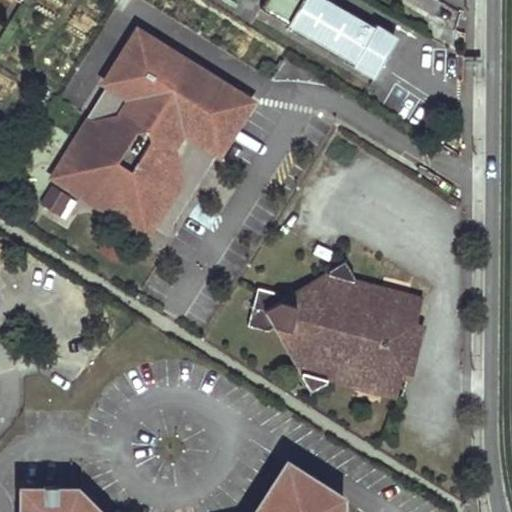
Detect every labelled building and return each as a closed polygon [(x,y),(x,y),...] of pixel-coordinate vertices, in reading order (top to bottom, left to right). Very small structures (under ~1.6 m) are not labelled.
[(377,72),(396,38),(395,31),(378,21),(375,25),(332,0),(303,0),(289,24),(353,62),(352,64),(369,75),(377,72)] [(433,0),(405,0),(427,12),(433,0)] [(247,102),(136,34),(119,62),(125,66),(121,73),(115,69),(105,84),(111,87),(120,93),(99,127),(90,121),(70,155),(79,161),(65,185),(82,195),(80,198),(92,206),(94,202),(108,210),(106,213),(117,221),(119,218),(146,234),(151,227),(167,237),(195,190),(184,183),(199,159),(210,166),(247,102)] [(125,66),(119,62),(115,69),(121,73),(125,66)] [(120,93),(111,87),(90,121),(99,127),(120,93)] [(79,161),(70,155),(55,179),(65,185),(79,161)] [(210,166),(199,159),(184,183),(195,190),(210,166)] [(50,186),(39,206),(67,221),(78,201),(50,186)] [(108,210),(94,202),(92,206),(106,213),(108,210)] [(325,376),(395,393),(402,366),(394,352),(400,328),(414,320),(421,294),(352,275),(353,270),(344,256),(326,266),(324,275),(318,278),(316,275),(282,296),(278,291),(259,286),(249,323),(269,328),(276,324),(295,357),(299,356),(301,361),(299,372),(309,387),(325,378),(325,376)] [(394,352),(402,366),(414,320),(400,328),(394,352)] [(24,491),(24,511),(336,511),(337,499),(287,466),(257,511),(94,511),(74,491),(24,491)]
